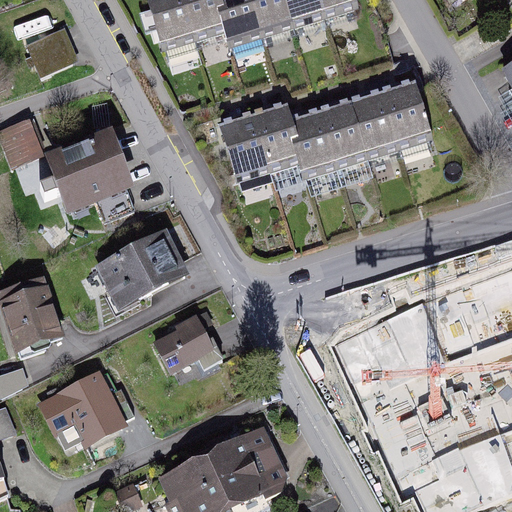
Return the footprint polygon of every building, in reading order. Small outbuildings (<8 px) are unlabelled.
[(168,0),(148,6),(163,56),(226,37),(235,65),(363,27),(354,0),(168,0)] [(459,0),(468,14),(493,0),(459,0)] [(29,50),(44,83),(78,68),(63,35),(29,50)] [(289,121),(227,140),(242,190),(305,171),(313,199),(441,160),(421,93),(293,132),(289,121)] [(0,135),(0,143),(7,167),(42,156),(33,125),(0,135)] [(47,165),(69,229),(132,206),(108,144),(47,165)] [(97,280),(121,325),(193,286),(169,241),(97,280)] [(48,290),(0,304),(0,314),(15,364),(65,349),(48,290)] [(155,346),(172,380),(217,357),(199,323),(155,346)] [(27,365),(0,372),(0,383),(1,388),(31,379),(27,365)] [(108,376),(40,410),(53,436),(90,418),(105,447),(135,432),(108,376)] [(159,485),(172,511),(245,511),(291,491),(264,435),(159,485)] [(0,509),(13,506),(0,462),(0,509)] [(140,511),(132,493),(106,504),(109,511),(140,511)]
